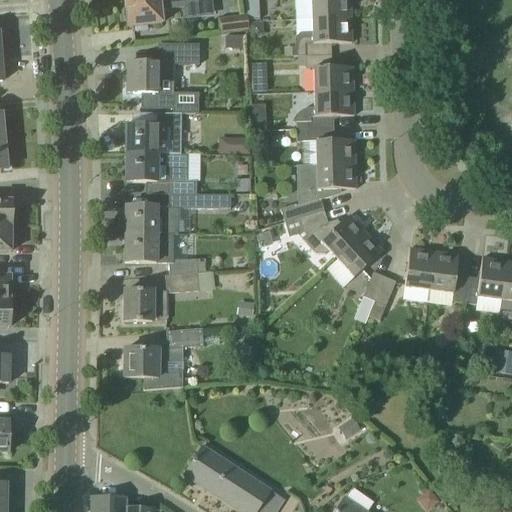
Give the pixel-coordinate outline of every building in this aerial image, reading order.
[(125,0),(123,0),(124,11),(122,14),(122,21),(126,24),(126,28),(161,24),(160,11),(181,8),(183,20),(212,17),(210,0),(125,0)] [(309,0),(311,21),(350,20),(349,0),(309,0)] [(217,18),(220,36),(248,32),(245,14),(217,18)] [(291,58),(304,58),(330,57),(330,45),(351,44),(350,20),(311,21),(311,33),(299,34),(294,39),(294,49),(291,49),(291,58)] [(224,37),(224,50),(241,50),(241,37),(224,37)] [(159,50),(159,64),(126,64),(125,95),(140,95),(140,110),(172,110),(172,66),(197,66),(198,50),(159,50)] [(304,58),(304,68),(304,70),(312,70),(313,94),(352,93),(351,68),(330,69),(330,57),(304,58)] [(352,93),(313,94),(313,109),(311,109),(309,109),(306,110),(303,110),(301,112),(299,113),(297,115),(295,117),(293,119),(292,121),(291,124),(295,124),(295,131),(332,130),(332,118),(353,118),(352,93)] [(125,155),(180,155),(180,115),(155,115),(155,127),(125,127),(125,155)] [(301,143),(301,167),(354,166),(353,142),(333,142),(332,130),(295,131),(296,144),(301,143)] [(245,153),(245,139),(216,141),(217,155),(245,153)] [(144,196),(168,196),(195,196),(195,182),(186,182),(187,156),(180,155),(125,155),(124,184),(145,184),(144,196)] [(302,206),(294,208),(294,206),(279,210),(283,224),(297,220),(323,212),(319,201),(331,198),(331,191),(355,191),(354,166),(301,167),(302,206)] [(124,236),(172,236),(173,236),(173,217),(176,213),(176,209),(217,210),(217,197),(195,196),(168,196),(168,208),(124,208),(124,236)] [(0,201),(0,227),(13,228),(14,210),(10,210),(10,202),(0,201)] [(336,221),(326,224),(323,212),(297,220),(301,232),(307,238),(303,242),(314,255),(324,256),(328,252),(336,261),(365,235),(348,217),(339,225),(336,221)] [(13,245),(13,228),(0,227),(0,252),(10,253),(10,245),(13,245)] [(267,234),(255,238),(255,239),(259,251),(269,248),(272,247),(267,234)] [(381,253),(365,235),(336,261),(352,279),(381,253)] [(168,277),(173,277),(195,275),(194,261),(172,263),(172,236),(124,236),(124,265),(154,265),(154,264),(167,264),(168,277)] [(428,292),(433,253),(408,250),(403,289),(428,292)] [(452,295),(451,303),(463,304),(466,278),(454,276),(457,256),(433,253),(428,292),(452,295)] [(466,278),(463,304),(475,306),(476,298),(500,301),(505,263),(481,260),(478,279),(466,278)] [(511,263),(505,263),(500,301),(511,302),(511,263)] [(362,298),(373,303),(383,279),(372,274),(362,298)] [(195,275),(173,277),(168,277),(164,277),(165,295),(197,293),(195,275)] [(0,277),(0,302),(12,303),(12,285),(9,285),(9,278),(0,277)] [(383,279),(373,303),(371,309),(367,318),(378,322),(395,284),(383,279)] [(151,323),(151,293),(151,292),(123,292),(123,323),(151,323)] [(12,321),(12,303),(0,302),(0,328),(8,329),(8,321),(12,321)] [(165,333),(166,351),(202,348),(200,331),(165,333)] [(157,362),(157,351),(123,351),(122,380),(142,380),(143,392),(181,388),(181,372),(163,372),(163,362),(157,362)] [(511,354),(498,352),(494,374),(511,377),(511,354)] [(337,430),(345,442),(360,432),(351,420),(337,430)] [(275,511),(283,501),(200,448),(182,477),(235,511),(275,511)] [(350,492),(344,502),(342,501),(334,511),(367,511),(371,506),(370,502),(355,492),(350,492)] [(90,498),(89,511),(152,511),(153,510),(124,508),(124,499),(90,498)]
